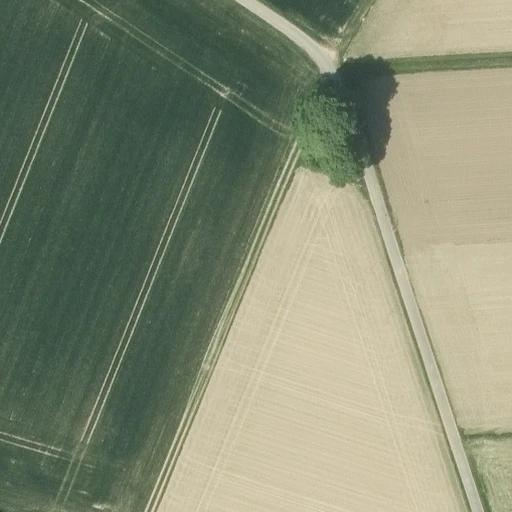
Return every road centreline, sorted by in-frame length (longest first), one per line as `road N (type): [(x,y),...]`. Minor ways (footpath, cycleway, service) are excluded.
road 1 (track): [(511,66),(344,75),(325,87),(151,511)]
road 2 (track): [(475,511),(328,67),(231,0)]
